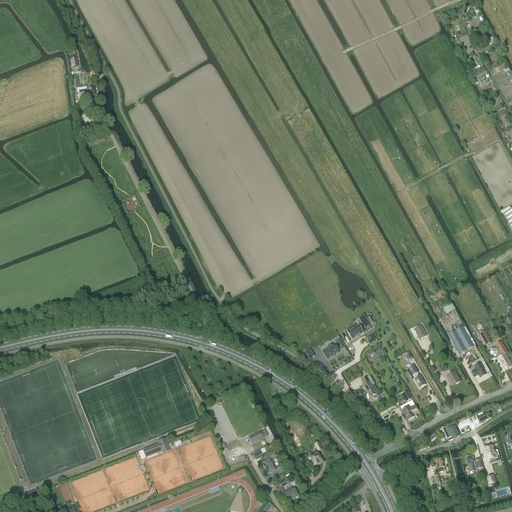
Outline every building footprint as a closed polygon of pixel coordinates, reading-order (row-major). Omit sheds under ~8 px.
[(491,45),(480,51),(481,54),(493,48),(491,45)] [(78,67),(76,54),(75,54),(75,52),(70,53),(71,55),(69,55),(70,60),(71,68),(78,67)] [(80,99),(88,97),(95,96),(94,89),(86,90),(86,91),(79,92),(80,99)] [(511,231),(511,209),(503,215),(511,231)] [(352,330),(347,333),(352,340),(364,333),(362,330),(365,329),(370,326),(364,316),(354,322),(355,324),(350,327),(352,330)] [(420,340),(427,336),(421,325),(414,330),(420,340)] [(463,327),(449,335),(453,343),(460,355),(467,351),(474,347),(468,335),(463,327)] [(492,344),(485,332),(481,335),(487,346),(492,344)] [(327,350),(323,352),(328,360),(335,355),(335,356),(336,356),(335,356),(337,355),(336,354),(339,353),(337,351),(340,350),(340,351),(344,349),(339,340),(335,342),(337,345),(335,346),(334,346),(332,347),(331,345),(331,346),(327,348),(327,350)] [(498,358),(505,370),(511,366),(511,365),(506,354),(508,353),(502,342),(497,345),(496,344),(495,345),(501,356),(498,358)] [(310,348),(304,351),(310,360),(315,357),(310,348)] [(489,353),(491,357),(496,357),(499,353),(496,349),(491,349),(489,353)] [(435,364),(440,374),(444,372),(440,366),(442,365),(440,361),(435,364)] [(479,376),(480,379),(486,376),(482,368),(483,368),(481,364),(474,368),(476,371),(472,373),(475,378),(479,376)] [(413,366),(409,369),(413,376),(411,377),(414,383),(416,382),(420,389),(426,385),(420,376),(420,377),(418,373),(413,366)] [(447,377),(453,386),(460,382),(455,373),(447,377)] [(377,394),(379,393),(374,385),(375,384),(370,376),(362,381),(364,385),(363,385),(371,398),(372,397),(372,398),(373,397),(373,398),(374,399),(376,399),(377,398),(378,397),(378,396),(377,394)] [(407,392),(402,395),(403,398),(406,403),(411,401),(412,400),(408,392),(407,392)] [(387,408),(392,416),(396,414),(390,406),(387,408)] [(408,421),(409,421),(415,417),(414,415),(419,412),(416,406),(411,409),(410,407),(403,411),(408,421)] [(489,412),(483,415),(485,421),(491,418),(489,412)] [(453,438),(454,439),(459,437),(455,427),(453,428),(451,424),(448,425),(454,438),(453,438)] [(447,440),(448,442),(454,439),(453,438),(454,438),(448,425),(446,426),(447,428),(442,430),(447,440)] [(252,444),(263,439),(260,432),(248,437),(252,444)] [(158,444),(143,451),(146,458),(161,452),(162,454),(170,451),(165,439),(157,442),(158,444)] [(228,449),(225,443),(219,446),(221,452),(228,449)] [(488,460),(496,458),(499,457),(497,450),(494,451),(493,446),(492,446),(491,446),(489,447),(485,448),(488,460)] [(266,462),(262,464),(268,475),(274,471),(276,474),(283,469),(281,465),(276,468),(274,464),(271,459),(276,456),(273,452),(264,457),(266,462)] [(314,456),(310,458),(314,466),(315,466),(317,465),(318,464),(318,463),(321,462),(317,452),(313,454),(314,456)] [(473,462),(475,462),(473,456),(471,457),(465,458),(467,466),(473,465),(473,462)] [(483,468),(482,461),(477,462),(475,463),(475,462),(473,462),(473,465),(467,466),(469,473),(477,471),(477,470),(483,468)] [(487,478),(489,485),(495,483),(493,476),(487,478)] [(287,503),(298,497),(294,490),(289,493),(287,491),(284,493),(281,488),(289,484),(286,479),(277,484),(279,488),(277,490),(281,498),(283,497),(287,503)] [(33,492),(33,491),(25,495),(27,500),(35,497),(34,494),(38,493),(37,491),(33,492)] [(267,511),(272,507),(268,503),(263,510),(265,511),(267,511)]
